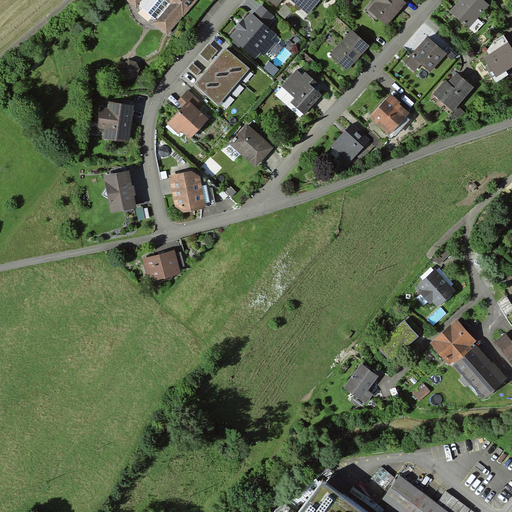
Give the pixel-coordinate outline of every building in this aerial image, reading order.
[(167,35),(197,0),(121,0),(135,12),(144,0),(163,0),(170,5),(154,23),(167,35)] [(292,0),(307,12),(316,0),(292,0)] [(405,3),(401,0),(378,0),(368,12),(386,26),(405,3)] [(466,27),(486,4),(480,0),(459,0),(449,13),(466,27)] [(256,62),(276,39),(264,28),(274,17),(260,5),(251,15),(249,13),(228,38),(256,62)] [(346,71),(369,44),(354,32),(332,59),(346,71)] [(426,71),(444,53),(426,37),(409,55),(426,71)] [(487,78),(511,63),(511,58),(504,44),(477,60),(487,78)] [(301,115),(319,96),(294,74),(281,89),(293,100),(289,104),(301,115)] [(445,113),(467,89),(451,75),(430,99),(445,113)] [(207,78),(198,88),(205,96),(215,85),(207,78)] [(365,118),(385,137),(405,117),(386,97),(365,118)] [(104,138),(129,141),(133,106),(108,103),(108,108),(102,107),(99,128),(105,129),(104,138)] [(191,103),(170,124),(188,143),(210,121),(191,103)] [(253,168),(272,148),(247,125),(229,145),(253,168)] [(347,125),(326,149),(345,166),(366,142),(347,125)] [(211,164),(205,170),(212,176),(217,169),(211,164)] [(136,210),(129,173),(100,179),(108,215),(136,210)] [(188,173),(166,177),(173,209),(182,215),(204,210),(197,178),(188,173)] [(179,251),(147,259),(152,281),(184,273),(179,251)] [(453,292),(433,270),(414,286),(434,309),(453,292)] [(387,362),(422,334),(410,318),(374,346),(387,362)] [(445,366),(472,344),(455,323),(428,345),(445,366)] [(511,339),(506,332),(493,342),(511,365),(511,339)] [(452,366),(481,400),(503,381),(474,347),(452,366)] [(360,367),(342,391),(360,404),(378,379),(360,367)] [(448,511),(402,475),(384,499),(401,511),(448,511)] [(368,511),(324,478),(298,511),(368,511)]
